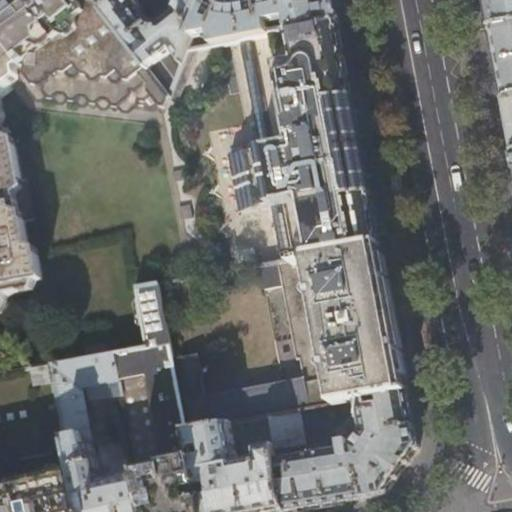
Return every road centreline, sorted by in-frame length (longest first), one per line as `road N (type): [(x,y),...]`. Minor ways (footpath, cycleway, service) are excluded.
road 1 (primary): [(388,0),(476,458),(467,511)]
road 2 (primary): [(511,421),(431,0)]
